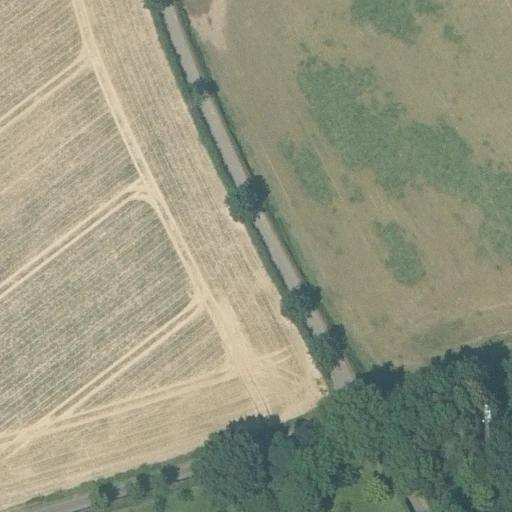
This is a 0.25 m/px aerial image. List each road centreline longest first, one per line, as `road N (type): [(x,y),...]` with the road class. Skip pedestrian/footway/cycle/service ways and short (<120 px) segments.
road 1 (unclassified): [(363,416),(241,188),(161,0)]
road 2 (unclassified): [(50,511),(363,416)]
road 3 (unclassified): [(363,416),(511,379)]
